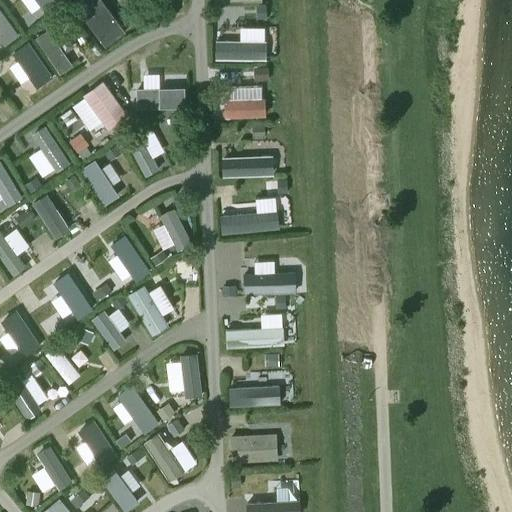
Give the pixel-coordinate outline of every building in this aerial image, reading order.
[(59,4),(56,0),(35,0),(46,14),(59,4)] [(126,35),(100,0),(82,0),(74,6),(106,49),(126,35)] [(19,37),(0,10),(0,40),(5,47),(19,37)] [(73,67),(49,31),(36,40),(60,75),(73,67)] [(267,42),(216,41),(216,61),(267,61),(267,42)] [(53,77),(29,43),(13,54),(37,89),(53,77)] [(128,118),(104,83),(83,97),(108,132),(128,118)] [(185,90),(137,91),(137,110),(185,110),(185,90)] [(265,100),(224,100),(225,120),(266,118),(265,100)] [(71,104),(60,111),(72,132),(83,126),(71,104)] [(264,125),(252,126),(253,139),(265,139),(264,125)] [(71,165),(46,128),(32,136),(56,174),(71,165)] [(146,179),(159,171),(139,132),(124,140),(146,179)] [(89,145),(80,134),(69,142),(77,154),(89,145)] [(274,157),(223,158),(223,179),(275,177),(274,157)] [(23,199),(0,161),(0,195),(8,208),(23,199)] [(120,198),(96,161),(81,171),(105,207),(120,198)] [(81,187),(75,176),(65,183),(71,193),(81,187)] [(41,186),(36,178),(24,186),(29,193),(41,186)] [(70,231),(47,196),(32,205),(55,241),(70,231)] [(193,246),(175,210),(160,217),(178,252),(193,246)] [(15,220),(22,229),(34,220),(27,211),(15,220)] [(278,212),(220,217),(222,236),(280,231),(278,212)] [(26,269),(0,231),(0,258),(14,278),(26,269)] [(151,273),(126,236),(111,248),(136,283),(151,273)] [(254,257),(254,268),(273,268),(273,257),(254,257)] [(77,310),(91,302),(71,267),(57,275),(77,310)] [(295,273),(243,275),(244,296),(295,295),(295,273)] [(112,291),(107,284),(92,294),(98,301),(112,291)] [(170,328),(145,287),(128,297),(152,338),(170,328)] [(235,287),(221,287),(221,297),(235,296),(235,287)] [(128,303),(123,295),(111,303),(117,310),(128,303)] [(41,347),(17,312),(1,323),(24,357),(41,347)] [(126,343),(104,312),(91,320),(113,352),(126,343)] [(94,334),(83,328),(77,341),(88,346),(94,334)] [(282,329),(225,332),(225,350),(283,348),(282,329)] [(80,377),(57,347),(45,356),(69,386),(80,377)] [(278,354),(264,354),(264,368),(278,367),(278,354)] [(202,398),(198,355),(180,357),(186,400),(202,398)] [(46,369),(39,359),(28,368),(35,378),(46,369)] [(27,422),(42,412),(18,376),(3,386),(27,422)] [(144,436),(160,425),(133,386),(117,397),(144,436)] [(279,387),(228,390),(228,409),(280,406),(279,387)] [(176,414),(169,403),(157,412),(163,422),(176,414)] [(177,419),(166,427),(173,438),(184,431),(177,419)] [(118,458),(95,422),(78,434),(101,469),(118,458)] [(132,442),(126,434),(116,442),(121,450),(132,442)] [(184,474),(159,435),(145,445),(169,484),(184,474)] [(276,435),(229,437),(230,451),(276,450),(276,435)] [(73,484),(50,448),(36,457),(59,492),(73,484)] [(145,455),(140,448),(126,458),(132,466),(145,455)] [(127,466),(119,472),(130,486),(138,481),(127,466)] [(129,511),(140,505),(114,470),(100,480),(123,511),(129,511)] [(240,476),(230,476),(231,490),(240,490),(240,476)] [(83,491),(70,502),(76,509),(89,498),(83,491)] [(40,494),(27,493),(25,506),(37,508),(40,494)] [(68,511),(59,501),(45,511),(68,511)]
